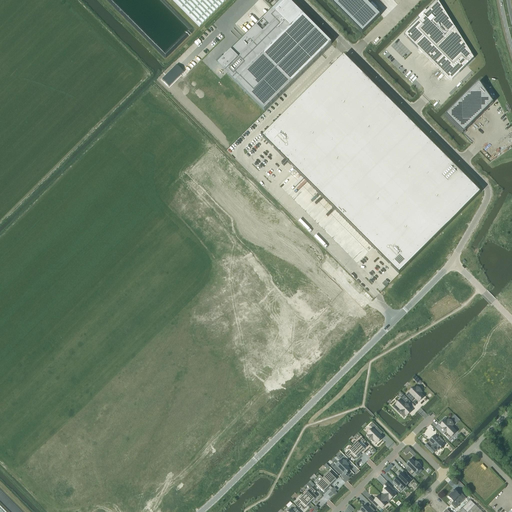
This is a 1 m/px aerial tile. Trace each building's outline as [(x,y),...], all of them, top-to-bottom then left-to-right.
[(172,0),(199,27),(226,0),(172,0)] [(283,0),(240,43),(218,64),(264,111),(332,44),(288,0),(283,0)] [(328,0),(362,34),(380,16),(369,4),(373,0),(328,0)] [(406,34),(404,36),(418,49),(420,47),(452,80),(474,58),(438,1),(427,11),(423,15),(424,16),(420,20),(406,34)] [(344,56),(263,137),(263,138),(264,137),(280,153),(279,154),(285,160),(282,164),(284,166),(288,162),(382,257),(383,257),(399,273),(399,274),(426,248),(474,199),(480,193),(465,178),(402,114),(356,68),(344,56)] [(176,65),(162,80),(169,87),(183,73),(176,65)] [(479,82),(446,116),(463,133),(493,103),(479,82)] [(409,392),(405,395),(413,403),(416,400),(418,402),(424,397),(420,393),(422,392),(416,387),(415,388),(410,393),(409,392)] [(396,405),(396,406),(397,407),(400,410),(399,412),(404,417),(406,415),(406,416),(409,414),(411,411),(409,408),(408,407),(407,406),(410,402),(403,395),(398,399),(400,401),(396,405)] [(455,415),(452,418),(457,423),(460,421),(455,415)] [(441,421),(438,424),(443,429),(445,431),(443,434),(448,439),(452,436),(450,435),(455,431),(451,427),(453,425),(448,420),(447,421),(445,419),(444,420),(442,422),(441,421)] [(369,435),(367,436),(372,442),(374,440),(377,443),(382,438),(380,436),(383,433),(378,428),(372,423),(370,426),(373,429),(368,434),(369,435)] [(435,437),(430,442),(433,445),(431,446),(437,451),(438,450),(439,451),(444,446),(442,444),(444,442),(439,437),(437,439),(435,437)] [(362,438),(353,446),(360,453),(361,453),(362,452),(367,447),(364,444),(366,442),(362,438)] [(426,444),(424,446),(432,455),(434,453),(426,444)] [(353,446),(345,455),(349,459),(352,457),(354,460),(359,455),(361,453),(360,453),(353,446)] [(337,466),(334,469),(341,475),(343,473),(345,475),(350,470),(347,467),(349,465),(343,460),(342,462),(341,461),(336,466),(337,466)] [(409,467),(406,469),(412,475),(414,472),(415,474),(420,469),(420,468),(421,467),(416,462),(415,463),(412,460),(406,465),(409,467)] [(329,472),(323,479),(329,485),(330,486),(332,484),(337,480),(329,472)] [(402,474),(398,478),(406,486),(412,480),(406,474),(404,476),(402,474)] [(321,476),(316,481),(319,483),(316,485),(324,492),(328,488),(330,486),(329,485),(323,479),(321,476)] [(396,485),(393,487),(399,493),(406,486),(398,478),(394,482),(396,485)] [(383,493),(382,495),(388,502),(391,499),(395,495),(392,492),(394,490),(386,482),(384,484),(387,488),(383,493)] [(303,496),(295,504),(299,509),(302,507),(304,510),(309,505),(311,503),(312,501),(317,497),(314,494),(316,492),(312,487),(309,483),(307,485),(310,489),(303,496)] [(449,496),(448,497),(453,502),(457,498),(461,502),(465,498),(461,494),(459,496),(454,491),(451,494),(451,493),(449,496)] [(370,496),(368,499),(376,508),(379,505),(382,508),(385,505),(388,502),(382,495),(380,497),(379,496),(374,501),(370,496)] [(481,511),(470,501),(458,511),(448,511),(446,510),(444,511),(481,511)]
